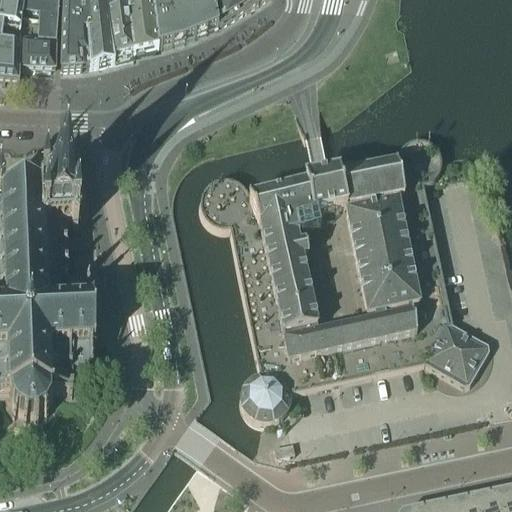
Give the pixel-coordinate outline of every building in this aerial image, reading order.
[(26,0),(0,0),(0,89),(18,90),(19,76),(21,37),(26,0)] [(57,0),(26,0),(21,37),(19,76),(53,77),(54,50),(57,0)] [(61,30),(59,77),(88,75),(83,0),(62,0),(61,30)] [(83,0),(88,75),(112,69),(103,0),(83,0)] [(134,62),(122,0),(103,0),(112,69),(134,64),(134,62)] [(156,55),(149,0),(122,0),(134,62),(135,60),(156,55)] [(217,34),(221,32),(212,0),(149,0),(156,55),(183,48),(217,34)] [(270,0),(212,0),(221,32),(271,1),(270,0)] [(468,393),(488,360),(486,353),(451,333),(423,202),(422,196),(428,194),(434,190),(438,185),(441,180),(443,174),(443,170),(442,165),(441,161),(437,155),(432,149),(425,146),(418,145),(412,145),(404,148),(398,153),(394,159),(392,164),(391,170),(392,176),(337,187),(336,183),(326,186),(320,187),(311,189),(304,190),(304,192),(248,206),(247,201),(245,198),(241,194),(237,191),(233,189),(230,188),(225,187),(221,187),(218,188),(214,189),(210,191),(207,193),(204,196),(202,199),(200,202),(199,206),(198,210),(198,214),(199,217),(200,221),(201,224),(203,228),(207,231),(211,234),(214,236),(218,237),(223,238),(228,237),(258,382),(254,383),(249,386),(245,390),(242,394),(239,400),(238,404),(238,409),(239,414),(241,418),(244,422),(247,426),(251,429),(256,431),(261,432),(267,432),(272,431),(277,429),(281,425),(284,421),(287,417),(289,412),(289,407),(289,401),(294,400),(424,372),(463,395),(468,393)] [(92,357),(91,327),(90,318),(92,318),(92,313),(88,313),(87,296),(90,295),(90,292),(87,292),(87,289),(83,289),(84,292),(66,293),(65,276),(70,276),(70,273),(69,273),(69,256),(69,252),(64,252),(64,234),(69,234),(70,236),(76,236),(76,234),(79,234),(78,227),(76,227),(75,204),(77,204),(77,196),(75,197),(75,194),(68,195),(68,197),(44,198),(44,196),(37,196),(37,198),(4,200),(1,200),(0,198),(0,401),(9,401),(9,411),(15,420),(24,424),(34,424),(43,419),(47,410),(47,400),(70,399),(69,378),(91,377),(90,357),(92,357)] [(291,452),(273,455),(275,465),(292,461),(293,461),(291,452)] [(511,511),(511,497),(442,511),(511,511)]
